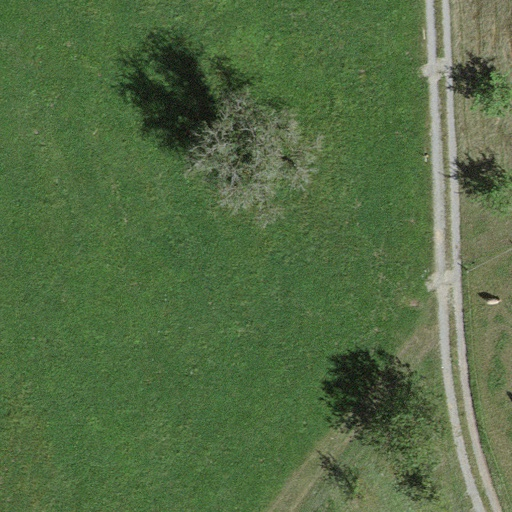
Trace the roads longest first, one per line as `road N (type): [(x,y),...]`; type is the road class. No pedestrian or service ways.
road 1 (track): [(447,318),(438,0)]
road 2 (track): [(278,511),(447,318)]
road 3 (track): [(493,511),(474,468),(447,318)]
